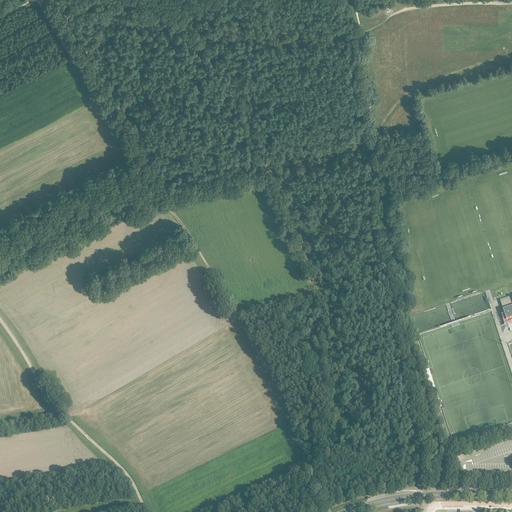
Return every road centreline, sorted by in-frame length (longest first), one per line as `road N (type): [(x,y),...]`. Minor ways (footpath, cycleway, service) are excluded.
road 1 (track): [(159,196),(272,377),(329,511)]
road 2 (track): [(334,408),(319,296),(274,167)]
road 3 (track): [(0,322),(52,402),(116,464),(146,511)]
road 4 (track): [(158,193),(36,0)]
road 5 (track): [(154,0),(238,63),(248,131),(274,167)]
road 6 (track): [(159,196),(23,221),(0,235)]
road 7 (secondary): [(367,505),(508,494)]
road 8 (track): [(274,167),(181,181),(158,193)]
